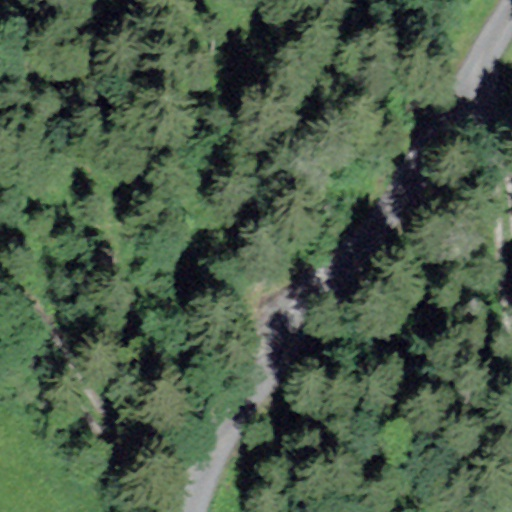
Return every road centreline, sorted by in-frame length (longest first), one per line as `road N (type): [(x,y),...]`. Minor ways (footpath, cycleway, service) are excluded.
road 1 (unclassified): [(511,26),(459,90),(225,437),(196,511)]
road 2 (track): [(511,421),(459,90)]
